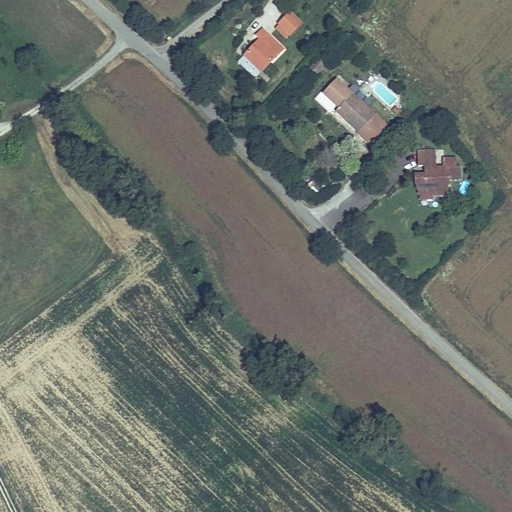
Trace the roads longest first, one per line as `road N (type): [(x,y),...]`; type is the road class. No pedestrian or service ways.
road 1 (tertiary): [(511,408),(321,231),(156,59)]
road 2 (track): [(129,33),(86,75),(0,127)]
